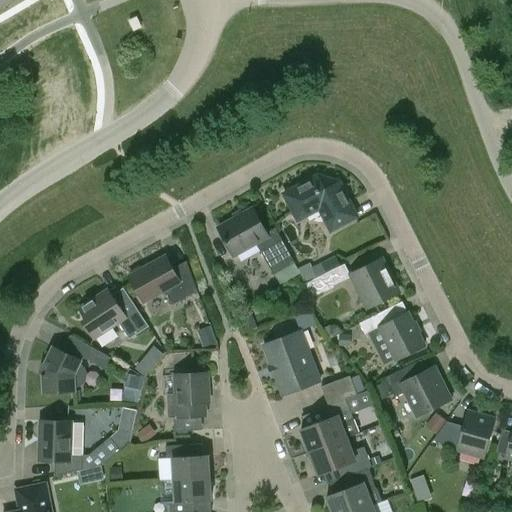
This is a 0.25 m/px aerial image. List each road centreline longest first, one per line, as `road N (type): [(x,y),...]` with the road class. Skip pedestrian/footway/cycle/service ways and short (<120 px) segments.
road 1 (residential): [(0,466),(13,348),(44,293),(102,251),(298,148),(342,149),(375,175),(470,366),(511,389)]
road 2 (unclassified): [(0,204),(155,103),(191,69),(211,0)]
road 3 (unclassified): [(511,191),(451,32),(404,0)]
